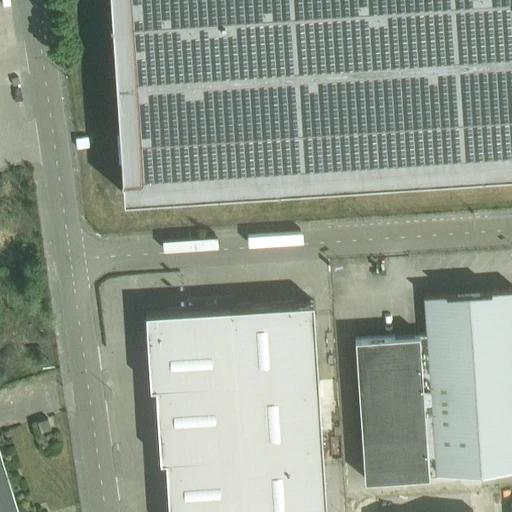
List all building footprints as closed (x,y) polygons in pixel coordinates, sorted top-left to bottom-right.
[(511,167),(511,0),(110,0),(123,193),(271,183),(511,167)] [(511,286),(491,287),(491,288),(492,288),(492,297),(445,300),(444,292),(445,292),(445,291),(422,292),(422,293),(423,293),(426,332),(355,337),(364,478),(436,474),(436,473),(511,468),(511,289),(511,287),(511,286)] [(326,511),(313,299),(145,310),(150,385),(155,385),(159,458),(165,458),(168,511),(326,511)] [(50,427),(47,417),(38,420),(41,430),(50,427)] [(0,511),(17,511),(0,453),(0,511)] [(501,503),(501,481),(493,481),(492,503),(501,503)]
